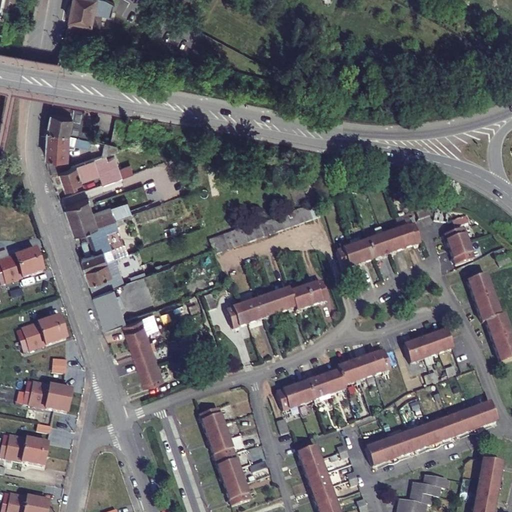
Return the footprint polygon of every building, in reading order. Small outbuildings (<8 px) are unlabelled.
[(111,14),(114,7),(105,2),(95,0),(71,0),(66,34),(87,37),(88,28),(99,30),(100,19),(109,21),(111,14)] [(80,138),(92,139),(93,133),(82,131),(85,111),(53,105),(47,131),(80,138)] [(47,158),(63,161),(68,158),(74,159),(82,152),(89,151),(90,147),(100,150),(101,147),(105,148),(106,142),(92,139),(80,138),(47,131),(46,152),(47,158)] [(66,168),(60,171),(66,189),(78,184),(78,182),(100,173),(104,185),(122,178),(135,174),(132,167),(121,171),(116,158),(108,161),(106,155),(66,168)] [(50,174),(60,171),(66,168),(63,161),(47,158),(50,174)] [(122,178),(104,185),(102,185),(108,203),(128,196),(122,178)] [(74,194),(77,200),(86,197),(83,190),(74,194)] [(131,214),(133,214),(131,209),(136,208),(134,204),(130,205),(129,204),(96,216),(89,199),(66,206),(74,234),(87,230),(118,219),(131,214)] [(417,220),(420,219),(430,216),(431,215),(427,202),(417,205),(414,205),(417,220)] [(312,222),(319,219),(315,204),(307,206),(312,222)] [(300,208),(305,224),(312,222),(307,206),(300,208)] [(298,226),(305,224),(300,208),(297,209),(293,210),(298,226)] [(440,222),(442,209),(435,208),(433,221),(440,222)] [(449,210),(442,209),(440,222),(447,224),(449,210)] [(291,228),(298,226),(293,210),(286,212),(291,228)] [(284,230),(291,228),(286,212),(279,214),(284,230)] [(131,214),(118,219),(121,226),(133,222),(131,214)] [(276,233),(284,230),(279,214),(271,217),(276,233)] [(264,219),(269,235),(276,233),(271,217),(264,219)] [(452,222),(454,230),(468,225),(466,217),(452,222)] [(118,257),(114,247),(110,233),(121,229),(121,226),(118,219),(87,230),(95,254),(81,259),(85,269),(114,258),(118,257)] [(262,237),(269,235),(264,219),(257,221),(262,237)] [(250,223),(255,239),(262,237),(257,221),(250,223)] [(248,241),(255,239),(250,223),(243,225),(248,241)] [(213,251),(213,253),(220,250),(227,248),(234,246),(241,243),(245,242),(248,241),(243,225),(237,227),(229,229),(222,232),(215,234),(207,236),(213,251)] [(412,226),(398,231),(405,249),(419,244),(412,226)] [(12,229),(1,227),(0,234),(0,239),(10,241),(12,229)] [(398,231),(382,236),(389,255),(405,249),(398,231)] [(449,252),(467,245),(462,231),(444,237),(449,252)] [(389,255),(382,236),(368,242),(374,260),(389,255)] [(352,248),(358,266),(374,260),(368,242),(360,244),(358,239),(350,242),(352,248)] [(114,247),(118,257),(132,252),(128,242),(114,247)] [(473,260),(467,245),(449,252),(455,267),(473,260)] [(494,253),(497,260),(509,255),(506,247),(494,253)] [(358,266),(352,248),(336,253),(342,272),(358,266)] [(0,274),(39,262),(35,251),(7,261),(0,263),(0,274)] [(511,260),(510,255),(497,261),(500,268),(511,262),(511,260)] [(85,269),(94,294),(111,288),(123,283),(114,258),(85,269)] [(39,262),(0,274),(0,282),(1,287),(42,273),(39,262)] [(501,365),(511,360),(511,336),(504,317),(502,318),(486,275),(467,282),(483,325),(486,324),(501,365)] [(305,289),(312,307),(328,302),(321,283),(305,289)] [(111,288),(94,294),(96,303),(98,307),(105,328),(123,321),(111,288)] [(289,295),(294,310),(296,313),(312,307),(305,289),(289,295)] [(280,315),(294,310),(289,295),(287,290),(273,296),(280,315)] [(265,320),(280,315),(273,296),(258,301),(265,320)] [(245,306),(252,325),(265,320),(258,301),(245,306)] [(237,330),(252,325),(245,306),(230,311),(237,330)] [(37,321),(35,314),(22,319),(25,325),(37,321)] [(21,343),(62,330),(58,319),(18,332),(21,343)] [(124,325),(129,340),(147,334),(142,319),(124,325)] [(62,330),(21,343),(25,354),(66,340),(62,330)] [(437,356),(451,351),(445,332),(431,337),(437,356)] [(129,340),(135,355),(153,349),(147,334),(129,340)] [(416,342),(422,361),(437,356),(431,337),(416,342)] [(409,366),(422,361),(416,342),(403,347),(409,366)] [(140,371),(159,365),(153,349),(135,355),(140,371)] [(368,358),(375,377),(390,371),(384,352),(368,358)] [(6,361),(9,366),(19,363),(17,356),(6,361)] [(359,383),(375,377),(368,358),(352,364),(359,383)] [(337,372),(343,388),(359,383),(352,364),(336,370),(337,372)] [(159,365),(140,371),(146,387),(164,380),(159,365)] [(445,380),(453,376),(450,369),(442,371),(445,380)] [(20,372),(8,370),(7,376),(19,378),(20,372)] [(344,390),(343,388),(337,372),(322,377),(329,396),(344,390)] [(428,377),(431,385),(437,382),(435,374),(428,377)] [(307,383),(314,402),(329,396),(322,377),(307,383)] [(411,390),(425,385),(423,379),(422,378),(409,382),(411,390)] [(25,394),(68,402),(70,391),(27,381),(25,394)] [(291,389),(298,407),(314,402),(307,383),(291,389)] [(298,407),(291,389),(276,395),(283,413),(298,407)] [(68,402),(25,394),(23,405),(66,414),(68,402)] [(365,450),(372,468),(496,422),(490,405),(365,450)] [(199,417),(204,432),(222,426),(216,410),(199,417)] [(277,423),(282,436),(290,433),(285,420),(277,423)] [(222,426),(204,432),(210,446),(227,440),(222,426)] [(2,447),(45,455),(47,445),(4,436),(2,447)] [(210,446),(215,462),(233,456),(227,440),(210,446)] [(347,452),(344,446),(336,449),(339,455),(347,452)] [(45,455),(2,447),(0,455),(0,459),(43,468),(45,455)] [(297,454),(302,468),(320,461),(315,448),(297,454)] [(347,452),(339,455),(341,460),(349,457),(347,452)] [(215,462),(221,478),(238,471),(233,456),(215,462)] [(492,511),(501,463),(482,460),(472,511),(492,511)] [(320,461),(302,468),(307,482),(325,476),(320,461)] [(251,467),(253,473),(266,469),(263,462),(251,467)] [(238,471),(221,478),(226,493),(244,486),(238,471)] [(357,480),(354,473),(346,476),(349,483),(357,480)] [(307,482),(312,496),(330,490),(325,476),(307,482)] [(425,511),(427,507),(430,507),(432,498),(438,499),(440,490),(444,490),(446,480),(426,476),(424,486),(414,484),(412,494),(410,503),(400,501),(398,510),(397,511),(425,511)] [(357,480),(349,483),(351,488),(359,486),(357,480)] [(249,502),(244,486),(226,493),(232,508),(249,502)] [(312,496),(317,509),(335,503),(330,490),(312,496)] [(2,503),(46,511),(48,500),(4,492),(2,503)] [(356,504),(358,510),(366,507),(364,501),(356,504)] [(45,511),(46,511),(2,503),(0,511),(45,511)] [(317,509),(317,511),(338,511),(335,503),(317,509)]
